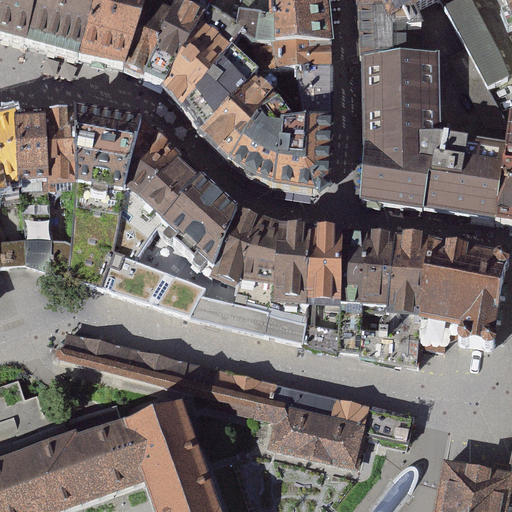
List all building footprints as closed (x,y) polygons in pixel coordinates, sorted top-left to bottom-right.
[(0,0),(0,45),(15,49),(26,0),(0,0)] [(89,0),(26,0),(15,49),(54,62),(69,66),(89,0)] [(89,0),(69,66),(126,80),(146,12),(150,0),(89,0)] [(150,0),(146,12),(165,21),(173,0),(150,0)] [(294,80),(331,79),(322,0),(265,0),(268,81),(294,80)] [(352,0),(355,19),(358,68),(404,66),(403,39),(420,38),(412,20),(436,8),(431,0),(352,0)] [(453,0),(431,0),(436,8),(453,0)] [(511,0),(497,0),(491,3),(511,54),(511,0)] [(170,23),(146,90),(158,95),(195,29),(198,25),(176,11),(170,23)] [(146,12),(126,80),(146,90),(170,23),(165,21),(146,12)] [(460,12),(435,26),(478,104),(501,93),(460,12)] [(195,29),(158,95),(174,114),(225,56),(195,29)] [(225,56),(174,114),(192,139),(254,83),(225,56)] [(404,66),(358,68),(356,210),(421,220),(435,143),(435,65),(424,66),(404,66)] [(297,131),(331,130),(331,102),(331,79),(294,80),(297,131)] [(254,83),(192,139),(224,169),(271,105),(254,83)] [(271,105),(224,169),(273,197),(271,134),(281,122),(271,105)] [(40,119),(40,126),(43,192),(66,192),(62,118),(40,119)] [(99,119),(62,118),(66,192),(118,201),(138,132),(99,119)] [(8,120),(0,122),(0,196),(12,194),(9,127),(8,120)] [(511,125),(501,125),(496,153),(488,230),(511,234),(511,125)] [(40,126),(9,127),(12,194),(43,192),(40,126)] [(271,134),(273,197),(313,202),(330,193),(331,130),(297,131),(271,134)] [(435,143),(421,220),(488,230),(496,153),(435,143)] [(137,206),(170,171),(177,163),(153,145),(124,195),(137,206)] [(157,233),(193,192),(170,171),(137,206),(133,211),(157,233)] [(210,278),(238,218),(199,186),(193,192),(157,233),(210,278)] [(48,282),(47,248),(43,192),(12,194),(21,249),(20,274),(48,282)] [(67,250),(65,286),(100,299),(107,260),(118,201),(66,192),(67,250)] [(118,201),(107,260),(100,299),(188,324),(199,305),(204,297),(133,269),(153,233),(118,201)] [(269,300),(279,236),(238,218),(210,278),(231,313),(268,322),(269,300)] [(302,330),(306,242),(279,236),(269,300),(268,322),(302,330)] [(333,360),(337,243),(306,242),(302,330),(298,352),(333,360)] [(390,248),(337,243),(333,360),(382,370),(390,248)] [(20,274),(21,249),(0,248),(0,275),(7,274),(20,274)] [(65,286),(67,250),(47,248),(48,282),(65,286)] [(416,252),(390,248),(382,370),(414,379),(414,354),(416,252)] [(501,269),(416,252),(414,354),(440,357),(441,336),(457,332),(456,346),(484,350),(501,269)] [(231,313),(199,305),(188,324),(262,344),(267,324),(268,322),(231,313)] [(267,324),(262,344),(298,352),(302,330),(267,324)] [(365,413),(66,340),(58,370),(255,417),(257,408),(360,433),(365,413)] [(272,454),(356,475),(365,440),(366,435),(360,433),(257,408),(255,417),(252,428),(277,434),(272,454)] [(148,511),(215,511),(183,413),(125,432),(142,494),(148,511)] [(413,424),(365,413),(360,433),(366,435),(365,440),(406,450),(413,424)] [(0,511),(87,511),(142,494),(125,432),(0,475),(0,511)] [(415,491),(417,487),(419,484),(419,480),(418,477),(415,474),(412,472),(408,472),(405,473),(401,475),(398,478),(393,483),(370,511),(398,511),(411,496),(415,491)] [(434,511),(506,511),(509,496),(504,495),(441,483),(434,511)]
